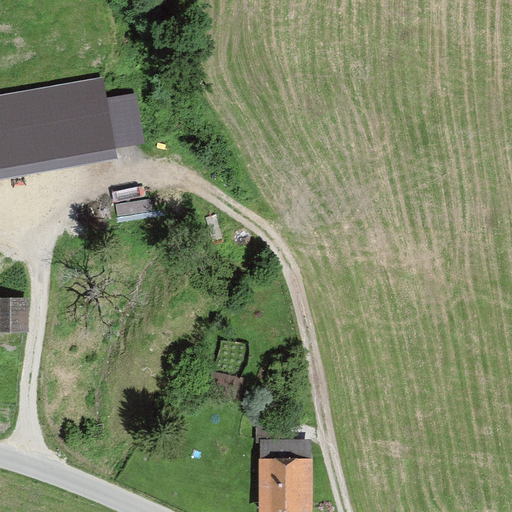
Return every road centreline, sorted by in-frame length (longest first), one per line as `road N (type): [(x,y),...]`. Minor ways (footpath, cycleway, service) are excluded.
road 1 (track): [(344,511),(289,267),(266,232),(175,174),(107,183),(40,251),(30,460)]
road 2 (unclassified): [(147,511),(0,453)]
